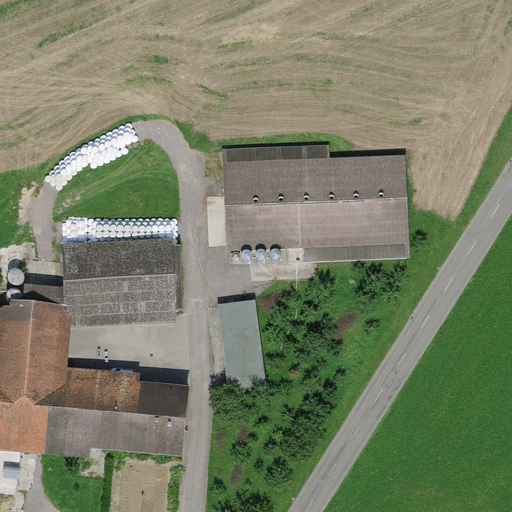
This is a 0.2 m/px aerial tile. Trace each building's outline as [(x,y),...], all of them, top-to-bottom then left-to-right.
[(330,147),(224,150),(227,255),(304,253),(304,266),(410,263),(406,159),(331,161),(330,147)] [(5,311),(0,371),(0,451),(92,458),(93,450),(183,459),(188,388),(140,384),(140,374),(70,369),(74,327),(179,324),(176,242),(63,246),(65,314),(5,311)] [(256,262),(257,263),(258,264),(260,264),(261,264),(263,264),(264,263),(265,262),(265,261),(265,259),(265,258),(264,256),(262,256),(261,255),(259,256),(258,256),(257,257),(256,259),(256,260),(256,262)] [(272,261),(273,262),(274,263),(275,264),(277,264),(278,263),(279,262),(280,261),(281,260),(280,258),(280,257),(279,256),(278,255),(276,255),(275,255),(273,255),(272,257),(272,258),(271,260),(272,261)] [(244,262),(245,264),(246,264),(247,265),(249,265),(250,265),(251,264),(252,262),(252,261),(252,260),(252,258),(251,257),(250,256),(248,256),(247,256),(245,257),(244,258),(243,259),(243,261),(244,262)] [(232,264),(233,265),(234,266),(235,266),(237,266),(238,266),(239,265),(240,264),(240,262),(240,261),(240,259),(239,258),(238,257),(236,257),(235,257),(233,258),(232,259),(231,261),(231,262),(232,264)] [(22,288),(23,286),(24,284),(23,282),(22,280),(21,278),(19,277),(17,277),(14,277),(12,278),(11,280),(10,282),(10,285),(10,287),(12,289),(14,290),(16,291),(18,291),(21,290),(22,288)] [(20,306),(21,304),(22,302),(21,300),(20,298),(19,296),(17,295),(14,295),(12,295),(10,297),(9,298),(8,301),(8,303),(8,305),(10,307),(12,308),(14,309),(16,309),(18,308),(20,306)] [(256,301),(219,305),(229,394),(266,390),(256,301)]
